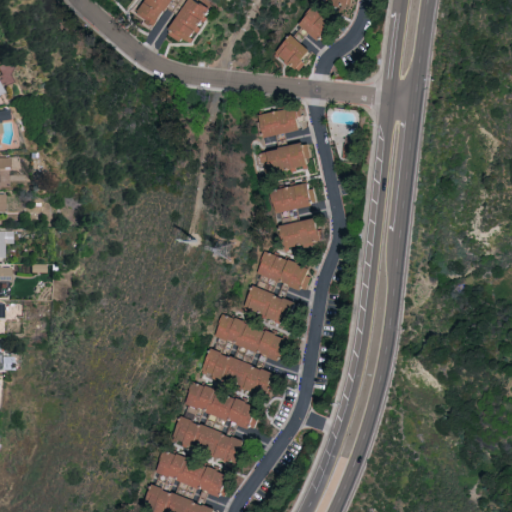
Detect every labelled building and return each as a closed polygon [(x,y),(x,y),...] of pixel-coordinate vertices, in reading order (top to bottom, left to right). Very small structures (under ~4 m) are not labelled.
[(176,0),(148,0),(142,14),(162,24),(170,8),(178,12),(181,7),(174,4),(176,0)] [(189,0),(174,33),(195,43),(214,6),(201,0),(189,0)] [(303,24),(326,41),(340,23),(318,5),(303,24)] [(302,71),(318,50),(294,32),(278,54),(286,59),(285,59),(302,71)] [(309,128),(304,105),(264,114),(269,136),(309,128)] [(0,120),(11,119),(10,109),(0,109),(0,120)] [(310,142),(261,152),(264,165),(274,163),(275,173),(315,165),(310,142)] [(0,185),(15,186),(15,182),(28,181),(28,173),(23,173),(22,167),(15,167),(15,156),(0,156),(0,185)] [(318,204),(314,181),(273,189),(277,212),(318,204)] [(326,240),(322,216),(282,224),(286,247),(326,240)] [(0,259),(5,260),(5,242),(13,242),(14,230),(0,229),(0,259)] [(310,286),(315,263),(264,252),(259,275),(310,286)] [(0,279),(12,279),(12,266),(0,266),(0,279)] [(297,325),(305,302),(252,284),(244,307),(297,325)] [(217,338),(291,358),(297,336),(224,315),(217,338)] [(231,342),(220,336),(214,345),(225,352),(231,342)] [(274,394),(281,371),(211,348),(204,371),(274,394)] [(258,428),(265,405),(195,382),(187,404),(258,428)] [(243,462),(250,440),(180,415),(172,438),(243,462)] [(158,477),(231,491),(236,468),(163,453),(158,477)] [(220,511),(222,507),(151,484),(144,507),(158,511),(220,511)]
